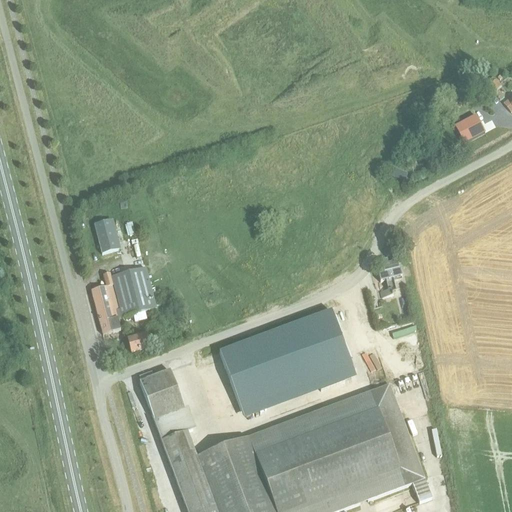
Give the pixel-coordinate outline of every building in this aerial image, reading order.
[(488,88),(494,94),(501,87),(493,77),(489,80),(493,84),(488,88)] [(511,97),(503,105),(511,114),(511,112),(511,97)] [(485,134),(475,117),(454,128),(463,145),(485,134)] [(119,252),(112,223),(112,222),(94,227),(102,257),(119,252)] [(125,228),(124,228),(127,239),(128,239),(129,239),(134,238),(131,225),(125,226),(125,228)] [(392,281),(402,279),(399,268),(398,268),(396,263),(388,265),(387,261),(381,262),(383,272),(377,273),(380,284),(385,283),(387,292),(380,293),(381,300),(393,297),(392,291),(395,291),(392,281)] [(102,335),(112,332),(120,330),(117,320),(156,310),(146,270),(111,279),(110,275),(103,277),(106,289),(91,293),(102,335)] [(219,355),(240,412),(353,370),(331,313),(219,355)] [(402,333),(407,348),(420,344),(415,328),(402,333)] [(147,350),(145,342),(155,340),(153,333),(146,335),(146,332),(134,336),(135,340),(128,342),(131,354),(147,350)] [(141,384),(140,385),(171,469),(196,459),(187,434),(193,432),(170,373),(154,380),(141,384)] [(141,384),(154,380),(151,374),(139,378),(141,384)] [(389,387),(250,439),(277,511),(343,511),(412,486),(419,505),(431,500),(424,482),(389,387)] [(196,459),(171,469),(186,511),(277,511),(250,439),(196,459)]
